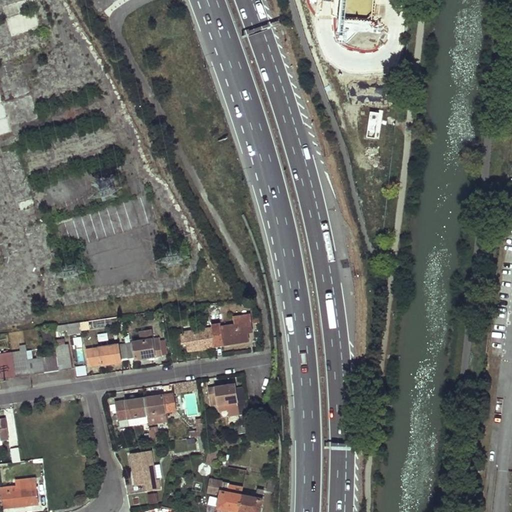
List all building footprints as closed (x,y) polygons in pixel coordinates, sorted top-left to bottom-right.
[(5,7),(9,34),(40,30),(38,14),(11,18),(9,6),(5,7)] [(89,216),(61,221),(66,246),(97,241),(95,228),(92,229),(89,216)] [(189,351),(216,347),(215,343),(212,324),(211,321),(205,322),(205,329),(191,331),(190,327),(182,328),(183,343),(188,342),(189,351)] [(69,333),(82,331),(81,322),(68,324),(69,333)] [(223,346),(248,343),(247,334),(252,334),(251,323),(220,327),(220,323),(212,324),(215,343),(223,343),(223,346)] [(136,359),(161,355),(159,339),(159,338),(154,339),(153,330),(140,332),(141,341),(126,343),(128,359),(136,358),(136,359)] [(82,336),(74,337),(75,345),(83,344),(82,336)] [(159,339),(161,355),(168,354),(165,338),(159,339)] [(88,365),(121,361),(121,360),(128,359),(126,343),(86,348),(88,365)] [(15,376),(30,374),(28,359),(25,344),(20,345),(21,350),(11,351),(11,352),(15,376)] [(59,370),(71,368),(68,344),(55,345),(56,355),(59,370)] [(0,365),(2,378),(15,376),(11,352),(0,353),(0,365)] [(44,372),(59,370),(56,355),(42,357),(44,372)] [(30,374),(44,372),(42,357),(28,359),(30,374)] [(86,365),(76,367),(78,376),(87,374),(86,365)] [(178,392),(197,391),(197,381),(177,382),(178,392)] [(239,415),(237,401),(236,388),(235,384),(210,388),(212,407),(220,405),(221,411),(230,409),(230,416),(239,415)] [(237,401),(245,400),(243,387),(236,388),(237,401)] [(168,413),(177,411),(175,394),(146,398),(148,415),(150,425),(169,422),(168,413)] [(139,417),(148,415),(146,398),(117,403),(120,427),(140,424),(139,417)] [(0,436),(1,436),(1,440),(8,439),(6,419),(0,420),(0,436)] [(201,436),(206,435),(203,420),(197,421),(198,427),(199,436),(201,436)] [(150,428),(153,444),(157,443),(156,433),(159,433),(158,427),(154,427),(150,428)] [(191,428),(192,438),(199,436),(198,427),(191,428)] [(13,462),(20,462),(19,448),(11,449),(13,462)] [(219,448),(212,450),(209,450),(207,463),(216,465),(219,448)] [(151,452),(131,455),(136,485),(148,483),(149,490),(160,489),(159,481),(156,481),(155,479),(162,478),(160,464),(153,465),(151,452)] [(218,508),(239,511),(242,494),(228,492),(229,483),(224,482),(212,479),(210,489),(216,490),(222,491),(218,508)] [(16,482),(17,488),(30,487),(30,485),(29,480),(16,482)] [(193,489),(202,491),(203,483),(195,481),(193,489)] [(2,508),(38,503),(36,484),(30,485),(30,487),(17,488),(0,491),(1,498),(2,508)] [(239,511),(242,511),(258,511),(264,489),(257,488),(256,497),(242,494),(239,511)] [(160,493),(149,492),(148,503),(159,503),(160,493)]
